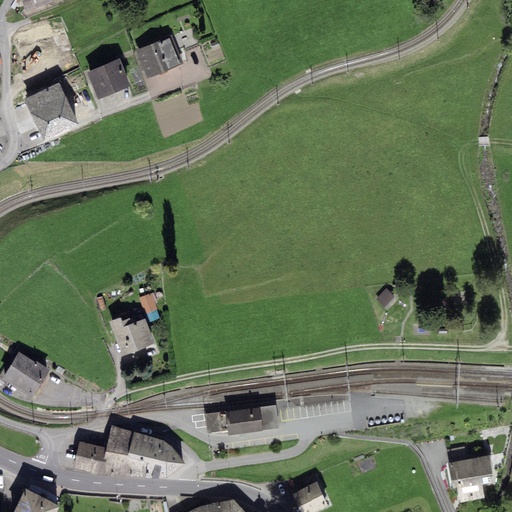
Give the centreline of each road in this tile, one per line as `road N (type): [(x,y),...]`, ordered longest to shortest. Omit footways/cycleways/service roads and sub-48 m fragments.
road 1 (track): [(121,390),(353,349),(486,349),(502,335),(501,297),(463,152),(475,141),(511,143)]
road 2 (residential): [(198,469),(295,451),(309,439),(307,429),(222,439),(157,417),(118,421)]
road 3 (residential): [(10,0),(12,156)]
road 4 (primary): [(185,488),(44,473)]
